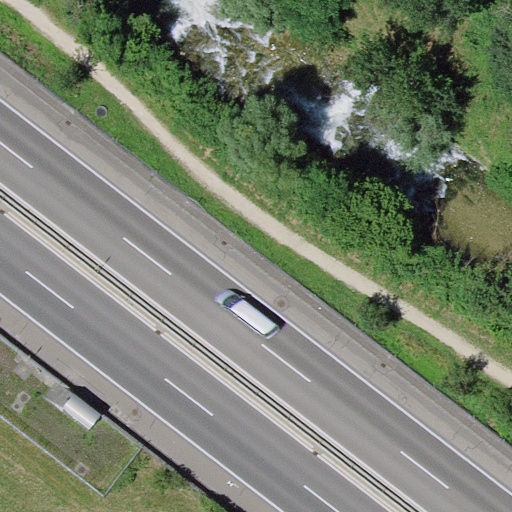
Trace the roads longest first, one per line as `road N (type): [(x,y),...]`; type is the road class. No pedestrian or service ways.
road 1 (motorway): [(482,511),(0,140)]
road 2 (motorway): [(0,250),(338,511)]
